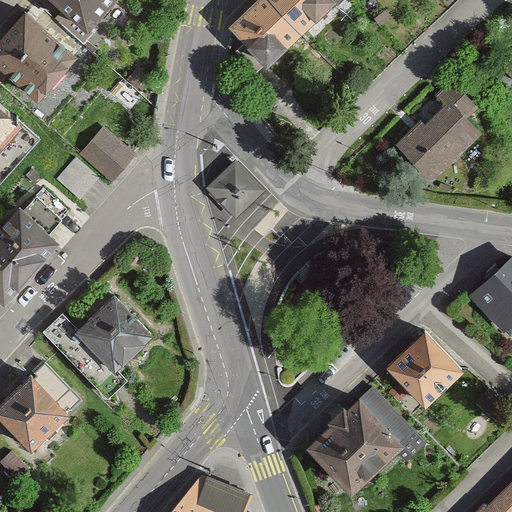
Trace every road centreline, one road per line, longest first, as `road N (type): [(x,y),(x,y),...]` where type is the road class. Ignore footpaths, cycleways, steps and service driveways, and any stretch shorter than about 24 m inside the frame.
road 1 (residential): [(296,192),(495,0)]
road 2 (residential): [(0,351),(127,208),(175,184)]
road 3 (residential): [(258,447),(421,302)]
road 4 (residential): [(227,389),(175,184)]
road 5 (residential): [(296,192),(494,226)]
road 6 (residential): [(227,389),(219,410),(131,511)]
road 7 (residential): [(185,90),(214,102),(263,166),(296,192)]
road 8 (residential): [(511,384),(421,302)]
